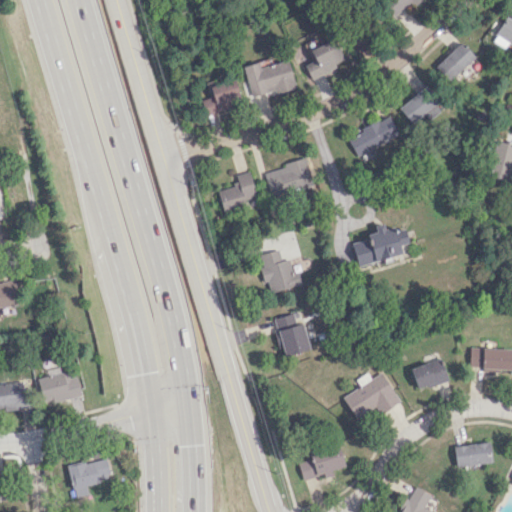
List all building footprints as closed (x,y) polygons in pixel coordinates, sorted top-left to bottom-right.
[(414,5),(419,0),(382,0),(380,2),(393,15),(403,6),(405,8),(412,2),(414,5)] [(358,51),(372,41),(367,33),(382,22),(366,2),(337,23),(358,51)] [(505,16),(511,20),(511,45),(494,34),(505,16)] [(331,37),(308,50),(313,59),(303,64),(312,79),(335,66),(333,63),(343,58),(331,37)] [(460,42),(434,65),(448,80),(473,56),(460,42)] [(257,61),(242,66),(251,96),(274,89),(275,93),(295,86),(287,58),(259,67),(257,61)] [(199,100),(204,115),(231,107),(230,104),(239,101),(233,79),(208,86),(211,96),(199,100)] [(426,85),(397,107),(410,123),(438,100),(426,85)] [(387,116),(377,121),(375,119),(360,128),(361,130),(347,138),(356,155),(396,132),(387,116)] [(511,144),(511,160),(511,164),(511,169),(509,181),(486,175),(495,140),(511,144)] [(304,157),(283,163),(284,167),(262,173),(268,194),(280,190),(281,193),(312,183),(304,157)] [(247,170),(234,174),(236,181),(232,182),(233,185),(216,190),(222,213),(245,206),(243,199),(255,195),(247,170)] [(381,222),(372,225),(374,231),(365,234),(366,238),(349,243),(356,266),(400,253),(398,245),(407,242),(403,228),(393,231),(391,226),(383,228),(381,222)] [(257,254),(260,265),(257,266),(261,282),(266,280),(269,291),(301,282),(297,270),(290,272),(287,259),(280,260),(277,249),(257,254)] [(0,307),(18,304),(13,278),(0,280),(0,307)] [(308,348),(300,322),(295,324),(291,312),(272,318),(283,356),(308,348)] [(510,369),(511,348),(468,347),(468,368),(510,369)] [(416,389),(446,379),(439,357),(409,367),(416,389)] [(36,378),(41,404),(80,396),(76,375),(69,377),(68,371),(60,372),(59,366),(45,369),(47,375),(36,378)] [(397,399),(380,371),(369,378),(366,372),(355,378),(359,385),(341,396),(357,423),(397,399)] [(0,383),(0,410),(26,407),(21,380),(0,383)] [(452,446),(455,467),(491,461),(488,440),(452,446)] [(297,461),(301,479),(322,474),(323,477),(332,475),(330,470),(344,466),(338,443),(308,450),(310,458),(297,461)] [(70,488),(112,478),(107,456),(65,467),(70,488)] [(432,511),(423,508),(429,493),(411,485),(399,511),(432,511)]
